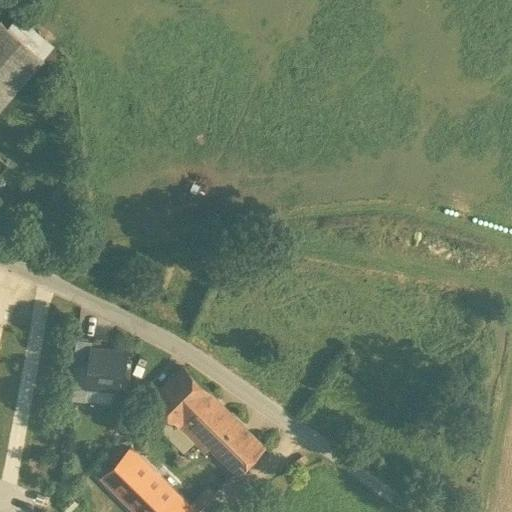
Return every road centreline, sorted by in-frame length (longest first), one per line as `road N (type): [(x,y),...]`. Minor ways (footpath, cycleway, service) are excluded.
road 1 (track): [(511,241),(393,202),(19,267),(10,286),(46,303),(25,411),(0,443)]
road 2 (track): [(0,258),(132,319),(232,378),(407,511)]
road 3 (track): [(511,352),(477,511)]
